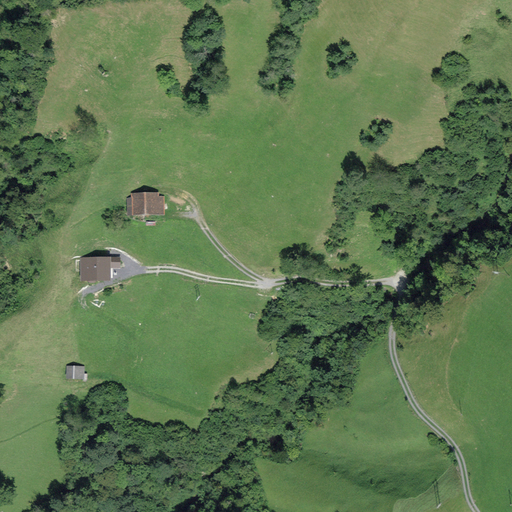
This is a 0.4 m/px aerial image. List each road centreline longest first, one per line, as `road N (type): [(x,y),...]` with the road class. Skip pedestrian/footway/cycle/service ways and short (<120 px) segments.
road 1 (track): [(121,380),(126,333),(83,300),(123,274),(158,268),(252,284),(399,284),(391,348)]
road 2 (track): [(476,511),(458,453),(412,401),(391,348)]
road 3 (track): [(272,281),(255,277),(214,241),(187,199),(158,194)]
